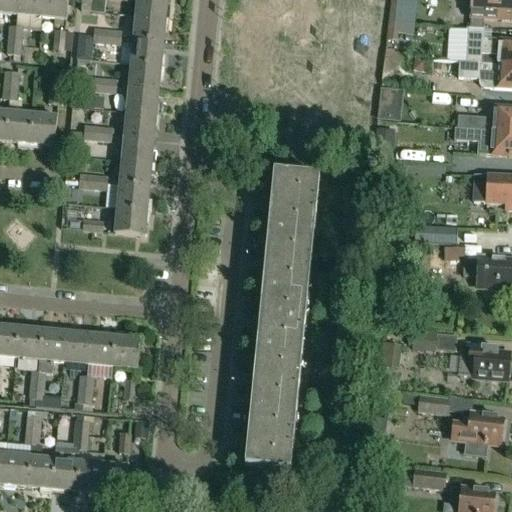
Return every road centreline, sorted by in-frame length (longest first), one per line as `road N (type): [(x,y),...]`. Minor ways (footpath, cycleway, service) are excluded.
road 1 (residential): [(162,461),(194,462),(211,440),(234,208),(226,190),(191,182)]
road 2 (residential): [(191,182),(207,0)]
road 3 (residential): [(176,315),(0,299)]
road 4 (residential): [(162,461),(176,315)]
road 5 (residential): [(176,315),(191,182)]
